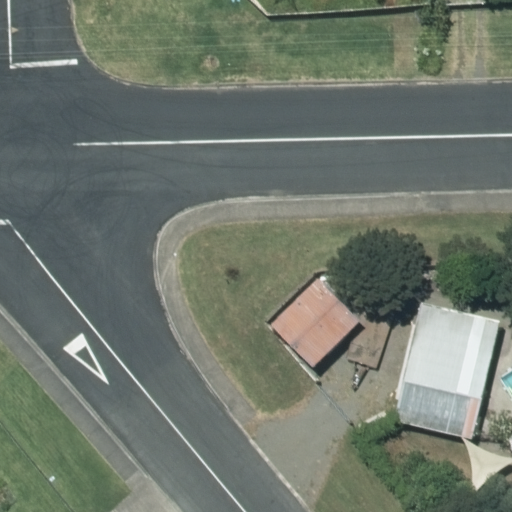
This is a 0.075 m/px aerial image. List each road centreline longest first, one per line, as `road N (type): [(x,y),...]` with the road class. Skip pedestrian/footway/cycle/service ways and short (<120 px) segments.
road 1 (residential): [(9,145),(511,135)]
road 2 (residential): [(9,145),(6,218),(244,511)]
road 3 (residential): [(8,0),(9,145)]
